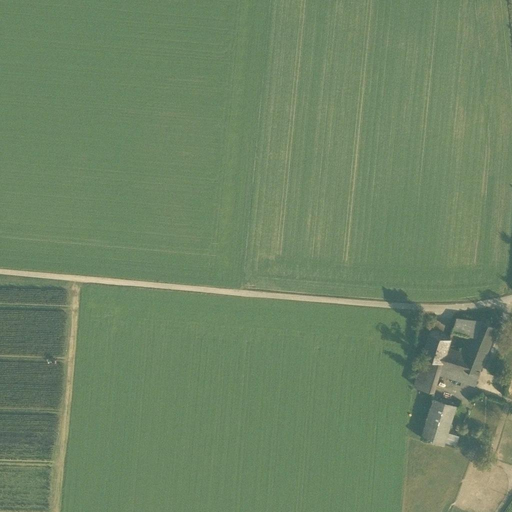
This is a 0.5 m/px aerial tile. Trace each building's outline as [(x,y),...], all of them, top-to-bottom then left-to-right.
[(448,347),(443,362),(478,373),(498,326),(482,320),(456,317),(452,330),(471,335),(465,353),(448,347)] [(423,356),(443,362),(448,347),(451,338),(430,332),(423,356)] [(440,372),(443,362),(423,356),(414,385),(434,392),(434,391),(440,372)] [(441,375),(475,385),(478,373),(443,362),(440,372),(441,375)] [(421,437),(444,444),(445,442),(448,432),(456,406),(433,399),(421,437)] [(459,435),(448,432),(445,442),(456,446),(459,435)]
